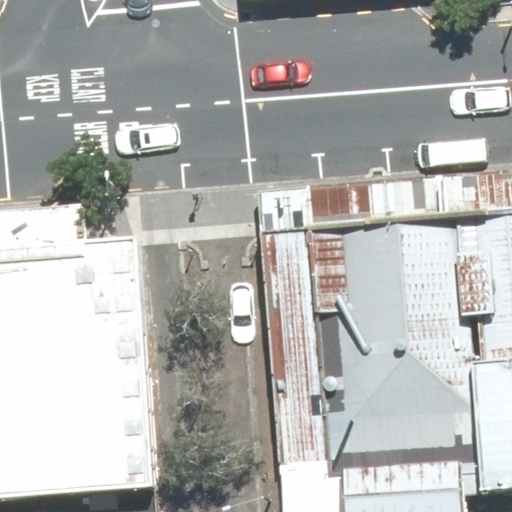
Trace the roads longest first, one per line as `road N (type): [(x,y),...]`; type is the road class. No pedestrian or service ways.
road 1 (residential): [(221,511),(198,112)]
road 2 (secondary): [(511,87),(198,112)]
road 3 (unclassified): [(16,127),(44,0)]
road 4 (secondary): [(141,117),(16,127)]
